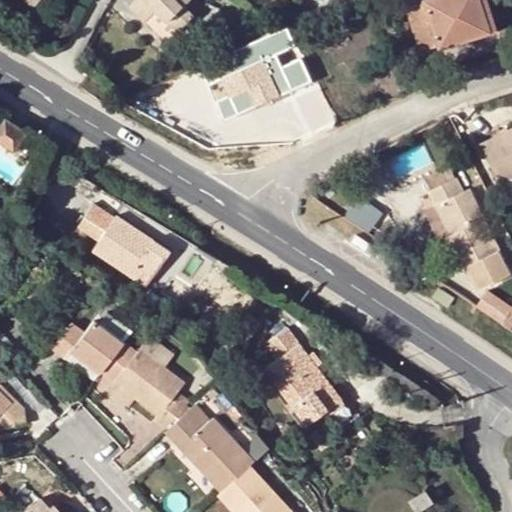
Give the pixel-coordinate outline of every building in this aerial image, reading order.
[(135,0),(132,4),(148,20),(160,9),(182,30),(196,16),(186,6),(191,0),(135,0)] [(491,30),(488,21),(481,0),(428,0),(429,1),(410,6),(423,51),(491,30)] [(494,0),(481,0),(488,21),(500,17),(494,0)] [(256,57),(297,39),(289,24),(262,36),(249,42),(256,57)] [(265,60),(225,80),(234,98),(230,100),(239,116),(296,87),(284,63),(270,71),(265,60)] [(0,140),(15,149),(27,131),(5,117),(0,125),(0,140)] [(511,128),(483,143),(503,183),(511,178),(511,128)] [(457,231),(446,236),(462,269),(502,249),(471,188),(465,190),(459,177),(430,191),(437,205),(443,202),(457,231)] [(511,178),(503,183),(506,191),(511,187),(511,178)] [(362,196),(351,216),(374,228),(385,208),(362,196)] [(443,202),(437,205),(427,210),(441,239),(446,236),(457,231),(443,202)] [(85,217),(105,231),(115,217),(93,204),(85,217)] [(147,285),(170,250),(116,215),(115,217),(105,231),(93,250),(147,285)] [(432,298),(447,308),(454,298),(438,288),(432,298)] [(99,371),(121,341),(92,319),(83,331),(70,322),(51,347),(65,358),(71,350),(99,371)] [(287,328),(265,344),(269,348),(278,360),(265,369),(307,424),(341,399),(287,328)] [(138,346),(112,380),(134,396),(156,413),(153,418),(163,430),(186,409),(189,406),(173,393),(182,380),(138,346)] [(134,396),(112,380),(106,388),(128,405),(134,396)] [(13,398),(0,384),(0,391),(10,401),(13,398)] [(0,391),(0,428),(4,427),(26,422),(23,408),(13,398),(10,401),(0,391)] [(171,442),(174,440),(195,419),(186,409),(163,430),(161,432),(171,442)] [(252,458),(211,415),(201,425),(182,442),(198,459),(195,463),(210,478),(219,489),(247,463),(248,462),(252,458)] [(182,442),(201,425),(195,419),(174,440),(195,463),(198,459),(182,442)] [(292,511),(294,511),(248,462),(247,463),(219,489),(216,492),(234,511),(292,511)] [(417,498),(411,503),(416,511),(418,511),(424,509),(432,504),(426,493),(417,498)] [(39,496),(20,511),(53,511),(48,506),(39,496)] [(61,511),(53,502),(48,506),(53,511),(61,511)]
